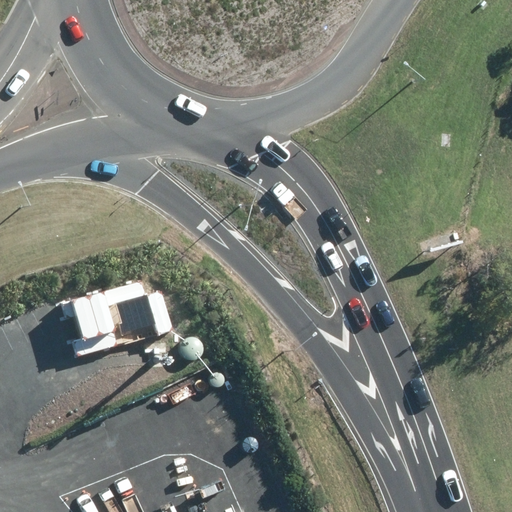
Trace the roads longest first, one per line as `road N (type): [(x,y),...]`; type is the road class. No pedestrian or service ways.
road 1 (motorway): [(419,511),(383,433),(231,238),(150,175),(55,154)]
road 2 (motorway): [(446,511),(388,323),(305,175),(254,123)]
road 3 (primary): [(398,0),(333,88),(254,123)]
road 4 (primary): [(180,116),(126,90),(91,44),(76,0)]
road 5 (primary): [(180,116),(55,154)]
